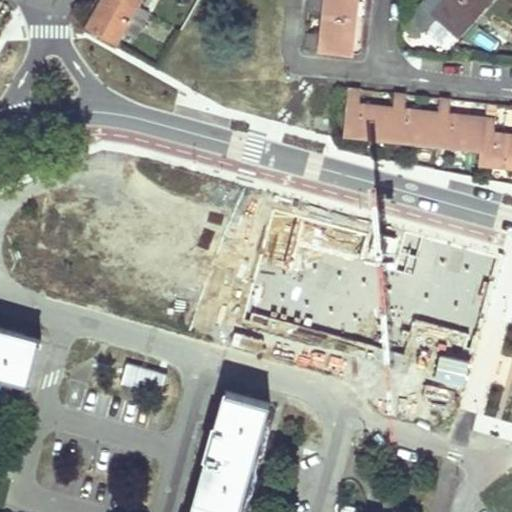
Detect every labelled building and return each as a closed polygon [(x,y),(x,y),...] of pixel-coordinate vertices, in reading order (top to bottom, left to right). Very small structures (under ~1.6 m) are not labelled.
[(124,30),(131,18),(141,24),(148,13),(137,7),(124,0),(102,0),(96,12),(94,10),(84,28),(115,46),(124,30)] [(94,10),(96,12),(102,0),(99,0),(95,9),(94,10)] [(324,0),(325,2),(310,0),(309,13),(324,14),(321,38),(306,36),(305,49),(352,54),(358,0),(324,0)] [(417,38),(426,27),(435,17),(454,33),(481,3),(486,7),(492,0),(445,0),(444,1),(442,0),(423,0),(407,19),(406,28),(417,38)] [(481,3),(454,33),(459,37),(486,7),(481,3)] [(124,30),(135,36),(141,24),(131,18),(124,30)] [(297,117),(299,85),(279,84),(277,115),(297,117)] [(511,133),(494,132),(495,118),(450,113),(450,100),(441,99),(439,112),(404,108),(406,95),(395,94),(394,107),(359,103),(360,91),(349,90),(344,131),(370,134),(369,137),(390,139),(391,136),(414,138),(414,142),(436,145),(436,140),(461,144),(461,147),(483,150),(482,160),(504,163),(504,166),(511,167),(511,133)] [(254,303),(294,311),(302,274),(264,266),(265,262),(166,242),(158,279),(255,299),(254,303)] [(40,336),(0,325),(0,375),(27,383),(40,336)] [(114,388),(104,417),(134,427),(144,398),(114,388)] [(269,402),(224,389),(190,511),(238,511),(240,507),(269,402)]
